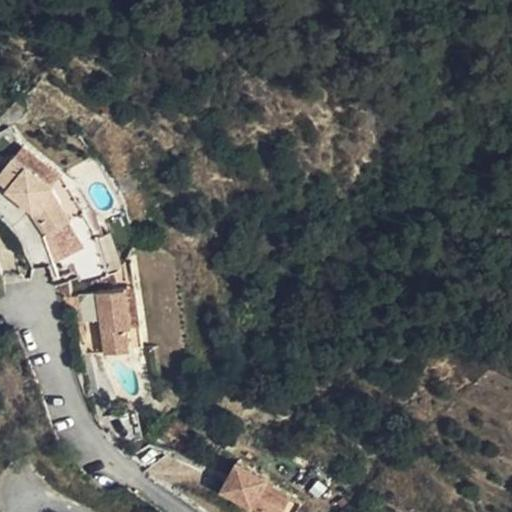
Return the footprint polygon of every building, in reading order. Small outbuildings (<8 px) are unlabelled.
[(25,146),(16,156),(55,187),(53,190),(76,221),(91,210),(66,177),(25,146)] [(55,187),(16,156),(0,173),(0,183),(8,191),(6,193),(35,218),(51,240),(76,221),(53,190),(55,187)] [(81,293),(84,322),(107,319),(110,349),(143,346),(136,287),(81,293)] [(107,319),(84,322),(87,352),(110,349),(107,319)] [(246,511),(277,511),(285,494),(227,468),(214,497),(246,511)] [(286,511),(293,498),(285,494),(277,511),(286,511)]
